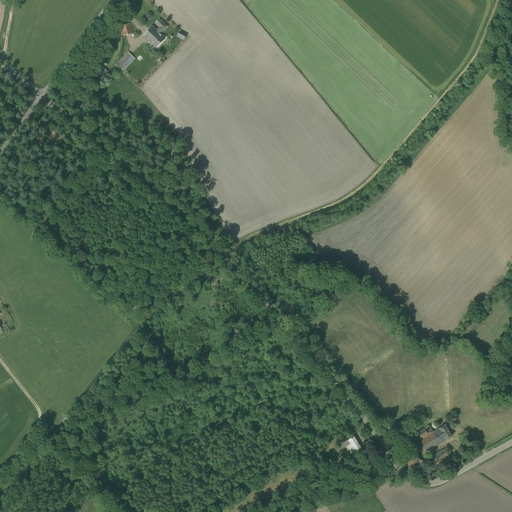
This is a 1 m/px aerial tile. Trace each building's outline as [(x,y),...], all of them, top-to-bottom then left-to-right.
[(144,36),(157,48),(165,38),(161,34),(168,26),(159,18),(155,23),(159,27),(156,30),(152,26),(144,36)] [(131,23),(120,26),(122,36),(133,34),(131,23)] [(116,65),(123,72),(135,59),(128,52),(116,65)] [(384,431),(392,437),(398,427),(391,421),(384,431)] [(416,433),(427,451),(452,436),(445,424),(433,432),(429,425),(416,433)] [(363,450),(354,436),(343,443),(352,457),(363,450)] [(432,458),(436,465),(449,457),(444,448),(432,456),(431,454),(427,457),(429,460),(432,458)] [(404,466),(416,473),(423,461),(411,454),(404,466)]
